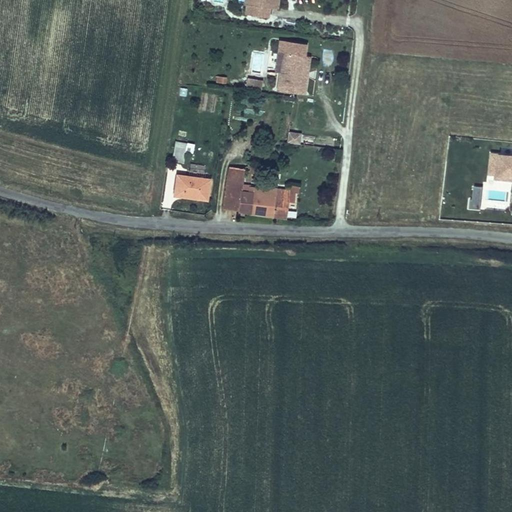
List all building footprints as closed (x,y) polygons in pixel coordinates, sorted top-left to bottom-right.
[(271,7),(272,0),(246,0),(246,3),(248,3),(247,13),(270,17),(271,7)] [(304,55),(306,46),(289,44),(288,53),(304,55)] [(285,73),(287,53),(278,52),(275,72),(279,72),(285,73)] [(304,94),(307,76),(302,76),(305,56),(304,55),(288,53),(287,53),(285,73),(279,72),(277,90),(304,94)] [(261,91),(263,81),(247,78),(246,88),(261,91)] [(288,132),(287,142),(301,143),(301,132),(288,132)] [(183,163),(187,143),(176,141),(172,161),(183,163)] [(267,162),(269,153),(267,152),(268,149),(262,148),(261,154),(265,155),(263,161),(267,162)] [(487,180),(511,181),(511,155),(488,154),(487,180)] [(243,182),(244,168),(229,167),(227,180),(243,182)] [(207,200),(209,180),(177,175),(174,195),(185,197),(185,195),(199,197),(199,198),(207,200)] [(294,201),(295,193),(295,191),(289,191),(289,190),(261,186),(260,188),(249,187),(248,192),(242,191),(243,185),(243,182),(227,180),(223,209),(239,211),(249,213),(273,217),(273,216),(286,218),(288,201),(294,201)] [(469,208),(481,209),(484,186),(471,185),(469,208)]
